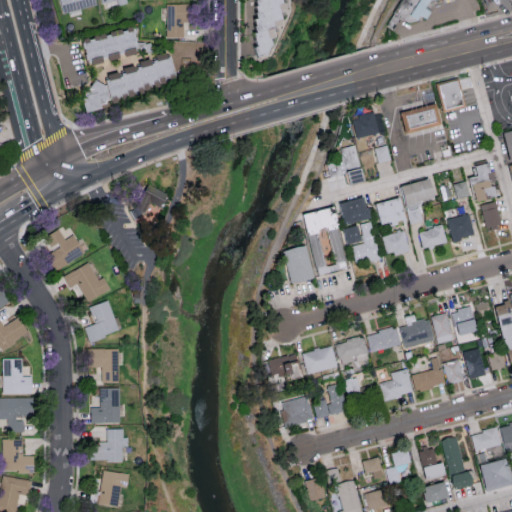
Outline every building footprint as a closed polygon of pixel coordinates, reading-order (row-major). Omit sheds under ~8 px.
[(447,0),(448,1),(434,5),(433,23),(433,25),(429,23),(422,21),(420,24),(418,26),(411,27),(405,24),(401,21),(399,24),(394,32),(394,33),(387,29),(390,24),(394,18),(406,0),(447,0)] [(166,37),(183,37),(183,22),(192,21),(191,3),(165,3),(166,37)] [(82,38),(88,63),(107,59),(107,60),(121,57),(121,56),(136,52),(131,27),(82,38)] [(175,81),(169,56),(162,53),(155,55),(152,61),(147,59),(140,60),(137,69),(130,66),(123,67),(120,74),(115,72),(109,73),(104,84),(96,81),(89,83),(82,99),(84,110),(88,111),(101,108),(104,100),(117,97),(121,99),(130,97),(133,91),(175,81)] [(456,112),(445,114),(438,87),(450,84),(456,83),(461,82),(462,84),(468,110),(456,112)] [(444,132),(409,140),(403,116),(438,108),(444,132)] [(356,138),(378,132),(372,111),(350,118),(356,138)] [(508,161),(511,159),(511,129),(502,131),(508,161)] [(338,148),(341,159),(325,162),(328,176),(344,173),(346,185),(362,182),(354,144),(338,148)] [(389,160),(387,145),(374,147),(376,162),(389,160)] [(473,165),(475,175),(469,176),(474,201),(494,197),(486,163),(473,165)] [(432,198),(428,178),(400,184),(403,204),(432,198)] [(468,195),(465,180),(452,183),(456,198),(468,195)] [(146,182),(166,192),(159,206),(148,200),(142,211),(133,207),(146,182)] [(343,223),(368,219),(364,197),(339,202),(343,223)] [(404,219),(399,197),(374,202),(379,225),(404,219)] [(501,225),(494,200),(479,204),(485,229),(501,225)] [(301,213),(305,232),(326,228),(335,270),(346,267),(333,206),(301,213)] [(446,218),(451,240),(473,235),(468,213),(446,218)] [(363,242),(351,245),(354,263),(378,258),(371,221),(359,223),(363,242)] [(342,228),(346,244),(360,241),(356,225),(342,228)] [(417,230),(421,248),(445,243),(442,225),(417,230)] [(84,253),(72,234),(64,239),(57,227),(44,236),(53,251),(45,256),(54,271),(84,253)] [(385,254),(407,251),(404,231),(382,234),(385,254)] [(311,279),(306,245),(282,249),(288,283),(311,279)] [(62,276),(68,287),(76,283),(86,301),(106,290),(89,260),(62,276)] [(88,340),(119,331),(109,299),(88,306),(93,323),(83,326),(88,340)] [(490,313),(486,300),(473,304),(476,316),(490,313)] [(511,317),(508,301),(493,305),(508,363),(511,361),(511,317)] [(476,330),(469,306),(450,311),(457,335),(476,330)] [(452,339),(445,312),(429,316),(436,343),(452,339)] [(0,348),(27,333),(18,316),(3,325),(0,320),(0,348)] [(433,340),(427,317),(410,321),(411,324),(398,327),(403,347),(433,340)] [(365,334),(370,351),(399,343),(395,326),(365,334)] [(339,363),(367,358),(364,336),(335,341),(339,363)] [(336,365),(330,344),(301,353),(306,374),(336,365)] [(118,348),(92,347),(91,366),(100,366),(100,381),(117,381),(118,348)] [(484,375),(480,352),(463,355),(468,378),(484,375)] [(487,354),(490,369),(504,367),(501,352),(487,354)] [(270,377),(287,375),(288,378),(300,377),(298,359),(289,361),(288,355),(268,358),(270,377)] [(429,358),(431,369),(411,373),(415,391),(443,384),(437,357),(429,358)] [(2,393),(31,393),(30,376),(21,376),(21,358),(1,358),(2,393)] [(441,363),(447,384),(463,379),(457,358),(441,363)] [(379,382),(381,398),(411,394),(407,369),(389,371),(391,380),(379,382)] [(342,379),(348,402),(370,397),(367,385),(358,387),(356,376),(342,379)] [(324,386),(331,413),(345,410),(338,383),(324,386)] [(119,422),(118,387),(98,387),(99,407),(89,407),(90,422),(119,422)] [(32,396),(0,397),(0,418),(7,418),(7,432),(23,431),(22,416),(32,416),(32,396)] [(280,400),(283,424),(311,420),(307,396),(280,400)] [(328,414),(324,398),(311,401),(316,418),(328,414)] [(511,421),(498,425),(504,450),(511,447),(511,421)] [(121,460),(121,446),(127,446),(127,436),(122,436),(122,428),(106,428),(105,441),(90,441),(89,460),(121,460)] [(473,449),(499,445),(496,428),(470,432),(473,449)] [(456,435),(440,440),(452,489),(469,485),(456,435)] [(22,439),(3,438),(2,471),(32,472),(33,455),(21,455),(22,439)] [(441,462),(436,463),(432,447),(417,451),(425,479),(444,474),(441,462)] [(392,467),(385,467),(387,483),(399,482),(398,470),(409,469),(407,449),(391,451),(392,467)] [(371,471),(373,478),(382,475),(377,456),(361,461),(364,473),(371,471)] [(483,490),(510,485),(505,459),(479,463),(483,490)] [(323,471),(326,483),(340,479),(336,467),(323,471)] [(122,487),(126,487),(128,473),(102,469),(97,503),(119,506),(122,487)] [(303,480),(309,501),(325,497),(319,476),(303,480)] [(0,501),(0,511),(15,511),(16,494),(29,495),(29,478),(1,477),(0,501)] [(359,511),(355,480),(336,483),(340,511),(359,511)] [(447,497),(443,481),(420,487),(425,503),(447,497)] [(367,509),(388,505),(385,488),(363,492),(367,509)]
